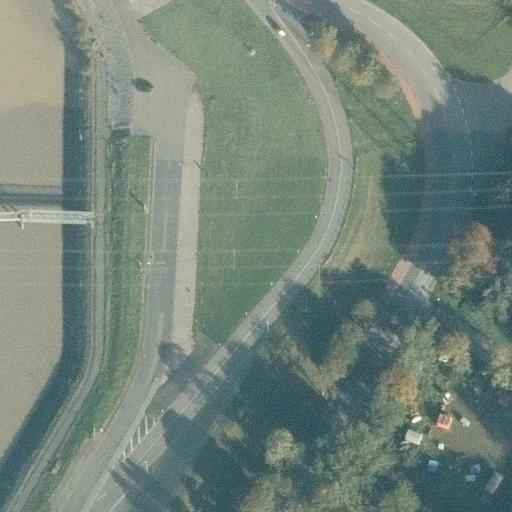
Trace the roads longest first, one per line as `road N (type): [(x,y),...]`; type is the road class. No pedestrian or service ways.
road 1 (unclassified): [(82,499),(111,492),(305,276),(333,230),(345,176),(342,132),(327,86),(274,0)]
road 2 (track): [(17,511),(97,368),(104,130),(98,73)]
road 3 (tertiary): [(451,134),(452,188),(433,246),(282,511)]
road 4 (tertiary): [(340,0),(418,56),(451,134)]
